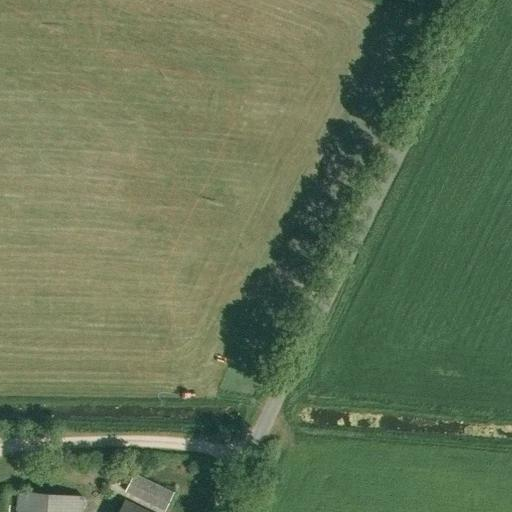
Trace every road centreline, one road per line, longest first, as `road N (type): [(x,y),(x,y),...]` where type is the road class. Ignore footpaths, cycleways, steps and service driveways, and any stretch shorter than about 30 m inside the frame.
road 1 (unclassified): [(224,511),(477,0)]
road 2 (track): [(0,444),(169,443),(253,455)]
